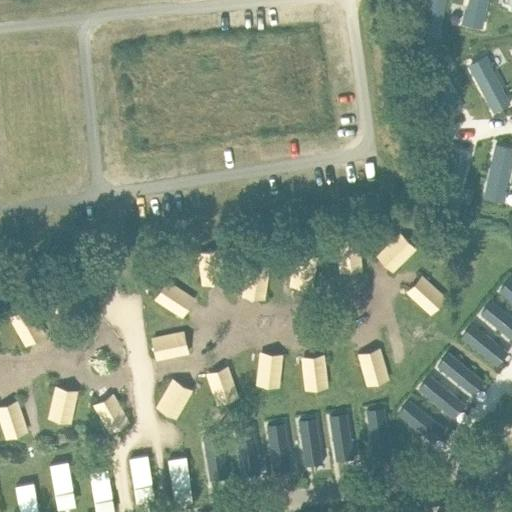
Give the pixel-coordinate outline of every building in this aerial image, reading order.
[(421,20),(418,31),(430,34),(430,32),(438,34),(445,0),(427,0),(423,20),(421,20)] [(465,11),(462,23),(474,25),(475,23),(482,25),(487,0),(469,0),(467,12),(465,11)] [(33,39),(7,41),(9,59),(35,56),(33,39)] [(477,62),(470,65),(494,111),(510,103),(490,66),(492,65),(486,54),(476,60),(477,62)] [(427,69),(420,73),(445,118),(461,110),(441,73),(443,72),(437,61),(427,67),(427,69)] [(511,148),(496,144),(484,195),(492,197),(492,199),(503,201),(506,190),(504,189),(511,153),(511,148)] [(452,146),(439,197),(447,199),(446,201),(458,204),(461,192),(459,192),(469,151),(452,146)] [(399,231),(375,256),(394,274),(418,250),(399,231)] [(336,241),(339,275),(363,273),(360,239),(336,241)] [(198,251),(201,287),(225,285),(221,249),(198,251)] [(295,254),(288,289),(312,293),(318,258),(295,254)] [(247,262),(240,296),(264,301),(271,267),(247,262)] [(421,275),(406,292),(433,317),(448,300),(421,275)] [(50,277),(47,310),(70,312),(73,279),(50,277)] [(511,278),(510,277),(500,290),(511,299),(511,278)] [(167,280),(154,299),(182,318),(195,298),(167,280)] [(511,315),(492,299),(481,313),(511,337),(511,315)] [(31,308),(10,320),(26,348),(47,337),(31,308)] [(473,323),(462,336),(496,364),(507,351),(473,323)] [(185,331),(150,338),(155,362),(190,355),(185,331)] [(380,348),(357,355),(367,388),(389,381),(380,348)] [(448,351),(438,365),(472,392),(483,379),(448,351)] [(284,355),(259,352),(255,386),(280,389),(284,355)] [(324,355),(300,358),(304,393),(328,390),(324,355)] [(228,367),(206,375),(218,407),(240,400),(228,367)] [(430,374),(419,388),(453,415),(464,402),(430,374)] [(193,391),(172,379),(155,409),(176,420),(193,391)] [(79,392),(54,387),(47,420),(71,426),(79,392)] [(112,394),(93,407),(111,435),(130,423),(112,394)] [(409,399),(398,412),(432,440),(443,427),(409,399)] [(0,406),(0,422),(5,441),(29,434),(19,401),(0,406)] [(383,406),(366,409),(373,452),(390,450),(383,406)] [(346,412),(329,415),(336,458),(353,455),(346,412)] [(315,417),(299,419),(305,463),(322,460),(315,417)] [(284,422),(267,424),(274,468),(291,465),(284,422)] [(253,427),(236,429),(243,473),(259,470),(253,427)] [(220,432),(203,434),(210,478),(227,475),(220,432)] [(147,454),(130,457),(134,486),(152,484),(147,454)] [(186,456),(168,458),(173,488),(191,485),(186,456)] [(68,461),(50,464),(55,493),(73,490),(68,461)] [(108,467),(90,470),(95,500),(113,497),(108,467)] [(33,482),(16,485),(20,511),(35,511),(38,511),(33,482)]
